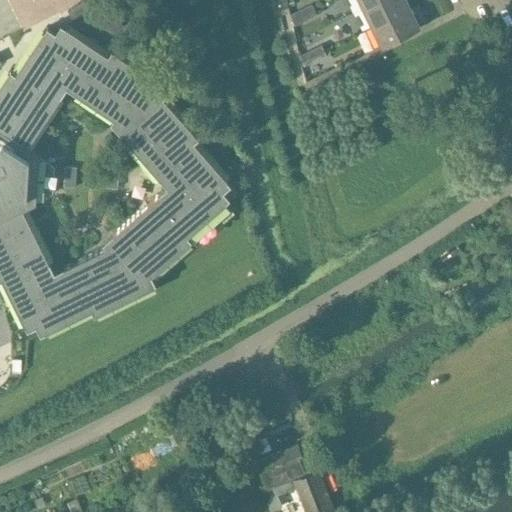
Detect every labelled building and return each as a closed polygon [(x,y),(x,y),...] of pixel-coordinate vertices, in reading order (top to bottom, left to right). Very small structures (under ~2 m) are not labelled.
[(405,0),(379,0),(363,8),(372,26),(410,8),(405,0)] [(312,4),(301,10),(306,19),(317,14),(312,4)] [(410,8),(372,26),(381,46),(419,27),(410,8)] [(294,25),(306,19),(301,10),(290,15),(294,25)] [(15,72),(11,70),(11,69),(10,68),(0,83),(0,279),(2,279),(24,325),(25,325),(27,329),(36,325),(40,333),(44,331),(45,332),(91,309),(93,314),(93,315),(156,284),(156,283),(155,283),(152,275),(192,239),(191,238),(191,239),(187,235),(226,201),(225,201),(229,197),(223,190),(230,183),(227,180),(227,179),(194,141),(197,137),(198,138),(199,137),(163,97),(169,88),(111,49),(110,50),(111,50),(108,54),(65,25),(65,26),(61,23),(55,32),(47,26),(44,30),(15,72)] [(321,45),(310,50),(315,60),(326,55),(321,45)] [(304,65),(315,60),(310,50),(299,56),(304,65)] [(335,511),(318,468),(308,472),(297,444),(257,460),(267,483),(260,486),(265,498),(275,494),(272,486),(293,478),(305,511),(335,511)] [(243,466),(229,472),(234,484),(248,479),(243,466)]
